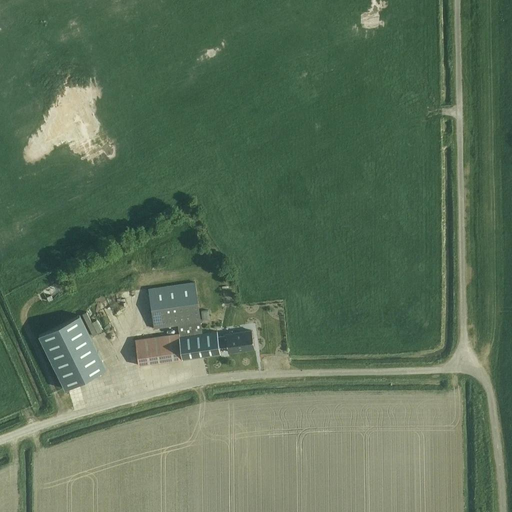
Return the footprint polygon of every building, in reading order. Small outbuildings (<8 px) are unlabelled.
[(42,287),(43,291),(46,290),(49,296),(58,292),(54,282),(42,287)] [(202,330),(195,282),(148,288),(154,328),(178,324),(179,333),(202,330)] [(222,308),(234,306),(231,282),(218,283),(222,308)] [(209,310),(201,311),(202,320),(210,320),(209,310)] [(66,388),(106,368),(80,314),(39,334),(66,388)] [(183,358),(220,353),(220,348),(218,338),(217,331),(202,333),(202,330),(179,333),(183,358)] [(183,358),(179,333),(135,340),(139,365),(183,358)] [(252,333),(218,338),(220,348),(228,347),(229,355),(255,351),(252,333)]
